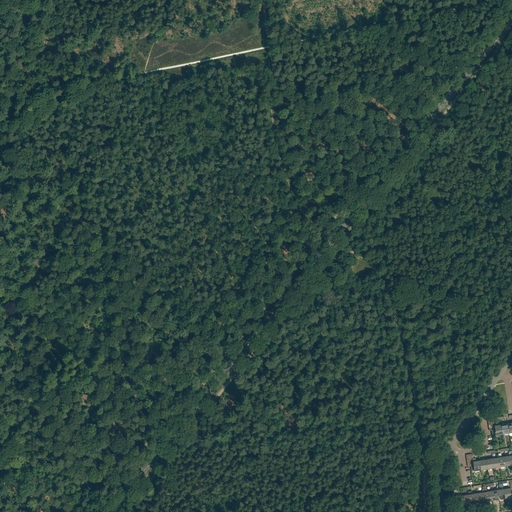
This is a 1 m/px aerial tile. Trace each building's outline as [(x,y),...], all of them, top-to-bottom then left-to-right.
[(496,435),(503,434),(501,424),(495,425),(495,427),(495,430),(496,435)] [(507,466),(505,456),(501,457),(501,453),(498,453),(499,457),(500,467),(507,466)] [(494,468),(500,467),(499,457),(492,458),(494,468)] [(481,470),(479,460),(476,461),(475,458),(473,458),(473,461),(473,463),(474,466),(474,471),(481,470)] [(481,470),(487,469),(486,459),(479,460),(481,470)] [(493,500),(491,491),(487,491),(486,489),(484,489),(486,501),(493,500)] [(467,504),(465,495),(461,495),(461,494),(457,495),(457,498),(459,498),(460,505),(467,504)]
